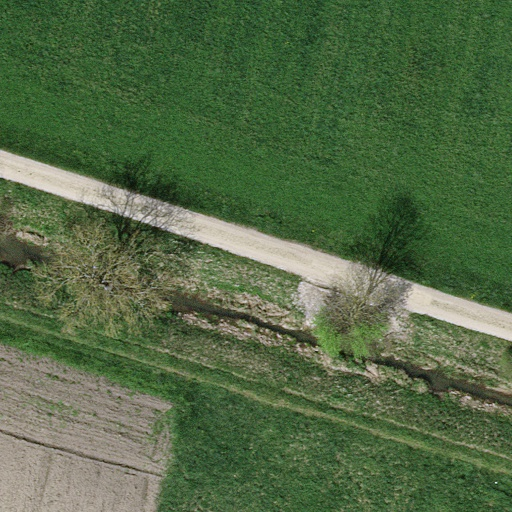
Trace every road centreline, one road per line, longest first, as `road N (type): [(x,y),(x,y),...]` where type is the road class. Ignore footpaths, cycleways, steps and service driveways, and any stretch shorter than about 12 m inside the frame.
road 1 (track): [(0,178),(511,339)]
road 2 (track): [(511,475),(0,316)]
